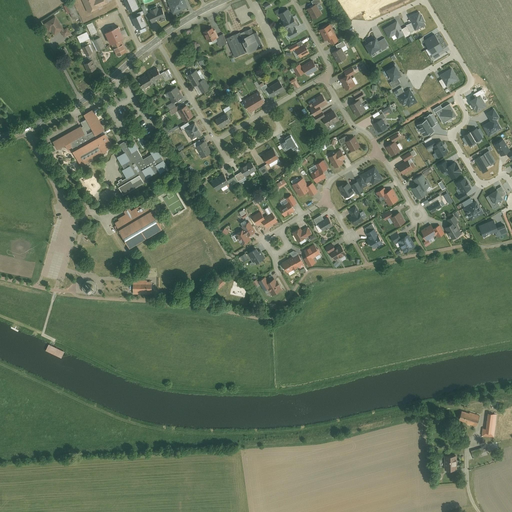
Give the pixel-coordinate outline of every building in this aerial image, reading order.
[(86,0),(92,10),(101,6),(100,4),(108,0),(86,0)] [(124,0),(130,12),(139,8),(135,0),(124,0)] [(168,0),(174,13),(188,6),(185,0),(168,0)] [(309,10),(314,19),(322,14),(318,7),(321,5),(317,0),(310,4),(312,7),(309,10)] [(73,2),(67,5),(74,18),(80,15),(73,2)] [(149,12),(154,23),(167,17),(163,7),(158,9),(157,6),(152,8),(152,10),(149,12)] [(298,24),(289,9),(280,14),(293,36),(299,33),(295,26),(298,24)] [(140,30),(147,27),(140,11),(137,12),(138,15),(134,17),(135,18),(132,19),(137,30),(140,28),(140,30)] [(56,15),(43,24),(52,38),(64,30),(67,34),(71,31),(68,26),(64,28),(56,15)] [(397,21),(383,28),(389,38),(395,34),(398,39),(404,35),(405,37),(411,33),(406,25),(401,28),(397,21)] [(93,23),(88,25),(93,35),(98,33),(93,23)] [(117,24),(103,31),(115,56),(125,51),(119,39),(123,37),(123,36),(117,24)] [(225,36),(233,56),(259,44),(253,30),(252,31),(250,26),(225,36)] [(328,26),(321,30),(327,40),(329,39),(332,44),(337,41),(328,26)] [(208,44),(216,40),(218,44),(226,41),(222,33),(215,36),(210,27),(202,31),(208,44)] [(434,34),(424,41),(433,55),(444,49),(434,34)] [(99,37),(90,41),(95,50),(104,46),(99,37)] [(376,37),(364,44),(370,54),(381,47),(382,50),(386,47),(386,46),(389,45),(384,37),(378,41),(376,37)] [(90,51),(85,41),(80,44),(85,53),(90,51)] [(301,57),(308,52),(304,45),(300,47),(297,43),(290,47),(293,52),(297,50),(301,57)] [(334,55),(339,63),(346,59),(342,52),(345,50),(342,44),(335,48),(338,53),(334,55)] [(306,74),(318,67),(313,58),(301,65),(306,74)] [(91,60),(84,64),(88,73),(96,69),(91,60)] [(298,76),(304,72),(299,64),(293,68),(298,76)] [(395,64),(385,70),(392,81),(390,82),(393,87),(401,83),(398,78),(402,75),(395,64)] [(451,68),(440,74),(446,85),(458,78),(451,68)] [(149,74),(150,76),(141,82),(145,88),(154,82),(153,81),(162,75),(158,69),(149,74)] [(344,81),(349,90),(356,86),(351,78),(355,76),(351,70),(344,74),(347,79),(344,81)] [(172,77),(168,71),(163,74),(166,80),(172,77)] [(197,73),(188,78),(196,90),(200,88),(203,93),(210,89),(206,82),(203,83),(197,73)] [(293,84),(296,88),(299,87),(295,79),(290,81),(292,85),(293,84)] [(283,89),(277,80),(267,87),(264,83),(260,85),(266,95),(270,93),(272,96),(283,89)] [(183,95),(177,85),(167,91),(172,100),(167,103),(173,113),(179,110),(184,119),(193,113),(187,103),(180,108),(175,100),(183,95)] [(409,107),(418,101),(410,88),(404,91),(401,86),(394,91),(403,104),(406,102),(409,107)] [(355,95),(357,99),(364,95),(361,91),(355,95)] [(244,100),(251,110),(264,101),(258,92),(244,100)] [(329,125),(339,118),(333,109),(327,113),(322,106),(329,102),(323,93),(313,99),(317,105),(312,107),(321,121),(325,118),(329,125)] [(352,105),(357,114),(364,110),(358,100),(352,105)] [(224,111),(212,117),(218,128),(231,121),(227,115),(232,112),(228,104),(223,107),(224,111)] [(482,125),(489,136),(501,128),(496,119),(499,117),(494,108),(485,112),(490,120),(482,125)] [(425,119),(417,125),(423,135),(426,134),(427,135),(434,131),(431,126),(436,123),(435,122),(437,120),(432,113),(430,114),(429,113),(424,117),(425,119)] [(374,124),(379,133),(386,129),(382,121),(385,120),(382,115),(376,119),(378,122),(374,124)] [(112,147),(106,135),(105,133),(97,119),(89,124),(94,132),(86,137),(85,136),(86,135),(81,127),(53,142),(58,151),(66,147),(68,151),(72,149),(74,152),(73,153),(81,168),(88,164),(90,163),(103,156),(101,153),(112,147)] [(184,132),(187,130),(193,140),(203,135),(197,123),(191,126),(189,123),(181,127),(184,132)] [(476,128),(464,136),(470,145),(482,137),(476,128)] [(299,145),(293,135),(284,140),(290,150),(299,145)] [(348,141),(353,149),(360,146),(354,136),(349,140),(346,136),(340,140),(342,144),(348,141)] [(137,140),(143,149),(147,147),(142,137),(137,140)] [(503,138),(494,144),(500,155),(510,150),(503,138)] [(433,145),(440,157),(449,152),(442,140),(437,144),(433,139),(426,144),(428,148),(433,145)] [(202,158),(210,153),(202,141),(194,146),(202,158)] [(396,141),(387,146),(392,154),(400,149),(396,141)] [(119,182),(120,183),(118,184),(125,196),(145,184),(144,181),(160,172),(161,175),(169,170),(162,157),(164,156),(159,148),(151,153),(152,155),(144,160),(138,150),(139,150),(136,144),(129,147),(126,142),(120,146),(125,154),(118,158),(123,167),(123,166),(125,170),(123,171),(127,179),(123,181),(122,180),(119,182)] [(279,159),(273,149),(264,154),(271,165),(279,159)] [(480,156),(475,159),(483,173),(488,170),(486,167),(495,162),(489,150),(484,153),(484,154),(481,156),(480,156)] [(331,158),(337,168),(343,164),(341,161),(346,158),(342,151),(331,158)] [(398,165),(403,173),(411,167),(407,161),(412,158),(408,151),(400,156),(403,161),(398,165)] [(252,157),(241,164),(244,168),(235,174),(238,180),(239,181),(246,177),(244,174),(257,166),(252,157)] [(448,172),(451,178),(461,172),(454,161),(449,164),(446,160),(438,164),(442,171),(445,169),(448,172)] [(313,173),(319,182),(327,177),(324,171),(327,169),(323,162),(316,166),(318,169),(313,173)] [(269,169),(266,163),(261,166),(264,172),(269,169)] [(374,181),(382,176),(376,165),(362,174),(363,176),(359,179),(363,186),(369,182),(368,180),(372,177),(374,181)] [(238,180),(235,174),(225,180),(223,175),(211,182),(216,191),(230,183),(231,184),(238,180)] [(411,190),(418,200),(426,195),(423,189),(429,185),(423,175),(413,181),(417,187),(411,190)] [(465,177),(455,182),(462,193),(471,187),(465,177)] [(307,192),(310,196),(315,193),(310,186),(306,189),(301,181),(293,186),(300,196),(307,192)] [(357,181),(353,184),(358,193),(363,190),(357,181)] [(344,183),(339,186),(346,197),(354,191),(348,182),(344,185),(344,183)] [(391,202),(399,197),(393,187),(388,190),(385,185),(377,190),(381,195),(385,192),(391,202)] [(487,196),(494,208),(500,205),(498,201),(503,198),(502,196),(506,193),(502,185),(488,193),(489,194),(487,196)] [(281,207),(286,215),(295,210),(292,205),(297,202),(292,195),(286,199),(288,202),(281,207)] [(465,206),(463,207),(471,220),(483,212),(476,200),(474,201),(471,197),(462,202),(465,206)] [(438,199),(428,206),(431,211),(442,205),(438,199)] [(116,223),(118,226),(116,227),(119,233),(121,232),(131,249),(164,229),(154,212),(159,210),(155,203),(153,204),(151,200),(132,211),(130,208),(124,212),(126,215),(119,219),(120,221),(116,223)] [(350,217),(354,224),(365,217),(362,212),(359,213),(356,208),(350,212),(352,216),(350,217)] [(398,224),(405,219),(399,210),(395,212),(393,208),(384,213),(387,218),(392,214),(398,224)] [(266,221),(270,227),(278,222),(273,214),(265,219),(262,213),(255,217),(260,225),(266,221)] [(319,223),(324,231),(334,224),(329,216),(325,219),(321,214),(315,219),(318,223),(319,223)] [(444,227),(452,239),(462,233),(457,225),(460,223),(454,215),(450,217),(452,222),(444,227)] [(495,219),(480,225),(484,234),(496,230),(498,236),(508,232),(505,224),(498,227),(495,219)] [(238,233),(239,235),(232,239),(235,244),(242,239),(244,243),(251,239),(249,235),(255,231),(249,222),(242,227),(244,230),(238,233)] [(376,247),(385,241),(374,223),(367,227),(373,236),(370,238),(376,247)] [(432,223),(424,228),(429,236),(437,232),(439,235),(445,231),(440,223),(434,227),(432,223)] [(301,227),(294,232),(299,240),(311,233),(307,227),(303,229),(301,227)] [(406,249),(414,244),(408,233),(403,235),(400,230),(393,234),(398,242),(401,240),(406,249)] [(336,258),(347,251),(342,243),(337,246),(334,241),(328,245),(336,258)] [(315,243),(305,249),(309,255),(306,258),(310,265),(316,261),(313,256),(320,252),(315,243)] [(256,248),(250,252),(257,263),(263,259),(256,248)] [(298,252),(285,261),(290,269),(304,261),(298,252)] [(266,274),(260,278),(266,288),(271,285),(275,292),(282,287),(275,276),(269,279),(266,274)] [(222,279),(216,285),(220,288),(226,282),(222,279)] [(147,281),(133,281),(133,293),(152,293),(152,283),(147,283),(147,281)] [(65,355),(51,347),(47,354),(62,362),(65,355)] [(477,416),(459,411),(457,420),(475,425),(477,416)] [(495,438),(498,414),(488,413),(486,429),(485,429),(480,429),(479,436),(495,438)] [(488,446),(471,450),(473,459),(490,455),(488,446)] [(457,456),(446,456),(446,469),(457,469),(457,456)]
